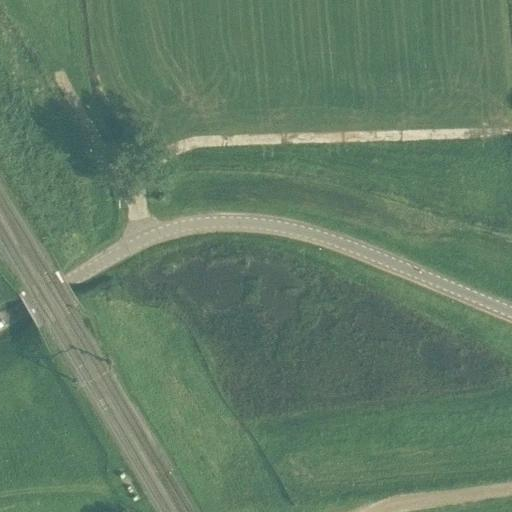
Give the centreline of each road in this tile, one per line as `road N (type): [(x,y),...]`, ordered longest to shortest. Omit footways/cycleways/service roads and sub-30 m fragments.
road 1 (unclassified): [(0,324),(154,237),(250,222),(338,242),(511,313)]
road 2 (unknown): [(511,133),(200,143),(172,151),(149,163),(134,184),(130,249)]
